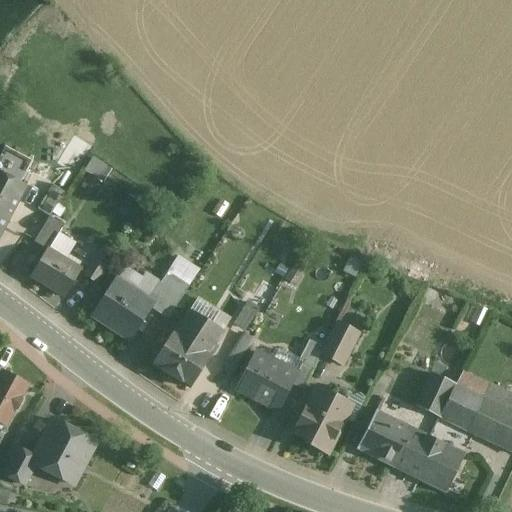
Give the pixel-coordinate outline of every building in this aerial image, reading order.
[(92,157),(83,172),(90,177),(100,162),(92,157)] [(26,186),(0,172),(0,212),(10,217),(26,186)] [(53,187),(38,210),(50,217),(64,194),(53,187)] [(0,236),(10,217),(0,212),(0,236)] [(50,217),(34,242),(47,250),(49,251),(64,226),(50,217)] [(278,230),(270,225),(266,232),(274,237),(278,230)] [(266,232),(260,243),(268,248),(274,237),(266,232)] [(49,251),(47,250),(30,278),(63,298),(80,270),(49,251)] [(198,272),(177,258),(167,274),(188,287),(188,288),(198,272)] [(428,277),(432,264),(418,259),(413,272),(428,277)] [(167,273),(149,301),(153,304),(151,308),(168,319),(188,288),(188,287),(167,274),(167,273)] [(149,301),(116,280),(92,318),(129,342),(151,308),(153,304),(149,301)] [(258,310),(247,303),(234,323),(246,330),(258,310)] [(191,312),(175,337),(206,357),(229,321),(218,313),(210,325),(191,312)] [(337,323),(320,355),(342,366),(358,334),(337,323)] [(242,335),(222,366),(233,373),(253,343),(242,335)] [(175,337),(174,336),(154,366),(189,388),(208,358),(206,357),(175,337)] [(319,355),(309,350),(302,363),(312,369),(319,355)] [(255,353),(236,391),(277,412),(291,385),(297,374),(296,374),(255,353)] [(302,363),(296,374),(297,374),(291,385),(302,391),(313,369),(312,369),(302,363)] [(28,387),(2,372),(0,375),(0,423),(6,427),(14,412),(16,411),(22,401),(21,399),(28,387)] [(511,397),(462,373),(455,387),(454,386),(439,419),(511,453),(511,397)] [(454,386),(431,375),(415,407),(439,419),(454,386)] [(330,396),(317,389),(306,410),(305,411),(298,426),(297,426),(297,428),(293,435),(309,442),(308,445),(327,455),(351,407),(345,403),(347,399),(345,392),(339,389),(332,391),(330,396)] [(411,430),(375,412),(356,450),(392,468),(411,430)] [(95,443),(53,421),(33,458),(30,463),(34,465),(73,486),(95,443)] [(465,455),(411,430),(392,468),(446,495),(465,455)] [(33,458),(17,450),(4,475),(24,485),(34,465),(30,463),(33,458)]
